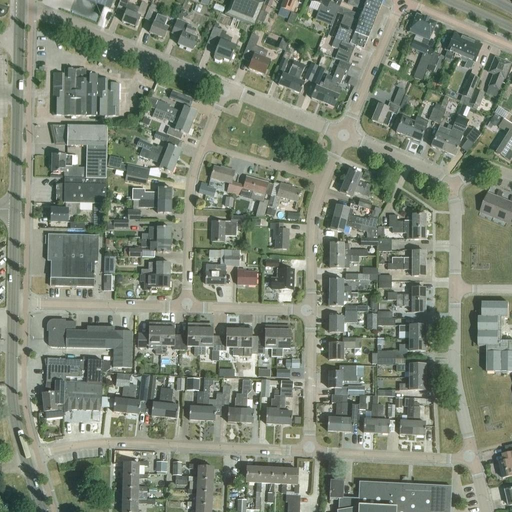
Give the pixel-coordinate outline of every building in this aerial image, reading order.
[(83,0),(99,6),(104,8),(107,0),(83,0)] [(140,9),(128,3),(129,0),(128,0),(119,0),(117,8),(123,10),(126,12),(122,23),(136,28),(141,17),(137,15),(140,9)] [(256,0),(230,0),(224,15),(254,27),(264,3),(256,0)] [(265,0),(263,5),(270,8),(273,0),(265,0)] [(283,0),(280,8),(290,12),(294,0),(283,0)] [(311,0),(311,1),(321,5),(315,19),(331,26),(339,7),(330,3),(330,0),(311,0)] [(334,39),(331,47),(337,50),(334,59),(348,65),(354,51),(355,47),(363,50),(383,0),(366,0),(365,6),(362,13),(358,22),(352,20),(343,16),(334,39)] [(350,0),(348,5),(362,11),(365,6),(366,0),(350,0)] [(266,16),(270,8),(263,5),(260,13),(266,16)] [(164,39),(168,28),(165,27),(168,20),(156,15),(157,11),(150,8),(145,19),(154,23),(150,34),(164,39)] [(297,15),(291,13),(286,24),(292,26),(297,15)] [(428,47),(427,47),(436,24),(417,16),(409,33),(423,38),(421,43),(419,42),(419,43),(413,41),(410,49),(425,55),(428,47)] [(171,34),(181,38),(178,45),(193,51),(198,39),(193,37),(196,30),(187,26),(188,24),(181,21),(177,19),(171,34)] [(231,62),(237,47),(230,45),(232,39),(225,36),(226,33),(213,28),(209,40),(210,40),(219,45),(215,55),(213,59),(215,61),(219,63),(221,61),(222,58),(231,62)] [(454,54),(460,56),(459,59),(460,60),(468,41),(455,35),(450,45),(447,44),(444,51),(447,52),(445,58),(443,62),(449,64),(454,54)] [(251,36),(247,46),(242,59),(251,63),(248,70),(264,76),(269,62),(263,59),(265,53),(255,48),(258,39),(251,36)] [(464,63),(467,62),(464,69),(468,71),(469,69),(471,70),(481,47),(468,41),(460,60),(461,61),(464,63)] [(285,51),(277,70),(283,73),(290,54),(285,51)] [(442,57),(433,54),(428,65),(437,69),(442,57)] [(504,85),(503,84),(510,65),(495,59),(490,73),(493,75),(490,83),(489,87),(500,92),(500,94),(504,85)] [(332,79),(323,104),(333,108),(338,96),(341,90),(335,87),(336,84),(337,82),(340,84),(345,71),(348,72),(350,66),(339,61),(332,79)] [(293,62),(288,77),(282,74),(278,85),(289,90),(299,64),(293,62)] [(304,83),(298,81),(304,66),(299,64),(289,90),(300,94),(304,83)] [(309,69),(304,79),(311,82),(316,72),(309,69)] [(107,84),(108,80),(97,79),(97,75),(86,75),(86,79),(81,79),(81,75),(76,75),(76,70),(65,70),(64,74),(53,74),(52,115),(117,117),(118,84),(107,84)] [(322,75),(316,72),(311,82),(318,85),(322,75)] [(470,100),(474,90),(479,79),(470,75),(461,96),(470,100)] [(316,87),(311,99),(323,104),(332,79),(331,81),(327,80),(325,79),(321,89),(316,87)] [(159,84),(157,90),(165,93),(167,87),(159,84)] [(470,100),(468,104),(473,106),(472,108),(476,110),(477,107),(479,108),(484,95),(474,90),(470,100)] [(190,108),(193,100),(178,93),(174,101),(190,108)] [(404,97),(400,109),(406,111),(410,99),(404,97)] [(155,109),(159,101),(152,98),(149,107),(155,109)] [(155,110),(192,125),(197,113),(184,108),(182,114),(169,108),(170,106),(159,101),(155,110)] [(388,127),(393,114),(396,116),(400,108),(390,103),(388,109),(378,105),(372,121),(382,126),(382,125),(388,127)] [(466,118),(470,109),(462,105),(458,114),(466,118)] [(434,122),(439,111),(433,109),(428,120),(434,122)] [(187,136),(192,125),(155,110),(152,118),(163,122),(163,120),(177,125),(175,131),(169,128),(166,135),(181,140),(183,134),(187,136)] [(445,114),(439,111),(434,122),(440,125),(445,114)] [(452,127),(453,127),(443,152),(454,157),(459,143),(462,135),(460,134),(463,127),(465,128),(468,121),(457,116),(452,127)] [(414,123),(402,118),(396,133),(408,138),(414,123)] [(414,123),(408,138),(420,142),(426,128),(428,123),(416,118),(414,123)] [(511,125),(503,120),(498,128),(508,135),(495,154),(508,163),(511,157),(511,125)] [(106,180),(107,128),(52,126),(56,144),(67,144),(67,146),(86,146),(86,169),(78,169),(78,166),(72,166),(72,156),(65,156),(52,156),(51,165),(50,165),(50,170),(51,170),(51,172),(63,172),(63,178),(64,178),(96,179),(106,180)] [(443,152),(453,127),(452,127),(448,126),(447,130),(439,127),(431,147),(443,152)] [(473,145),(481,135),(473,129),(465,139),(473,145)] [(166,143),(168,137),(156,132),(154,138),(166,143)] [(139,148),(150,153),(152,148),(153,145),(139,140),(136,147),(139,148)] [(150,153),(176,163),(181,151),(169,146),(167,151),(157,147),(156,149),(152,148),(150,153)] [(142,150),(139,157),(140,157),(148,161),(148,160),(162,165),(160,169),(172,174),(176,163),(150,153),(142,150)] [(110,166),(123,169),(125,159),(113,156),(110,166)] [(127,173),(148,177),(149,171),(128,166),(127,173)] [(235,195),(238,184),(231,182),(235,171),(221,167),(220,169),(213,167),(210,178),(229,184),(227,193),(235,195)] [(372,188),(359,182),(361,175),(349,170),(344,181),(370,193),(372,188)] [(375,182),(378,177),(365,172),(363,177),(375,182)] [(146,186),(148,177),(127,173),(125,181),(146,186)] [(238,184),(235,195),(250,199),(252,192),(265,195),(268,183),(246,177),(244,186),(238,184)] [(96,179),(64,178),(64,185),(59,185),(59,193),(96,194),(96,179)] [(105,205),(106,180),(96,179),(96,194),(59,193),(58,204),(65,204),(79,204),(105,205)] [(352,198),(354,192),(368,198),(370,193),(344,181),(339,193),(352,198)] [(277,197),(279,198),(297,203),(301,192),(294,190),(294,188),(281,184),(277,197)] [(172,190),(158,189),(158,194),(144,193),(144,190),(132,190),(132,201),(140,201),(140,202),(172,203),(172,190)] [(480,212),(493,218),(501,199),(488,193),(480,212)] [(271,198),(268,207),(274,209),(277,199),(271,198)] [(511,203),(501,199),(493,218),(507,223),(511,210),(511,203)] [(264,216),(268,202),(262,200),(258,215),(264,216)] [(370,210),(372,204),(360,200),(357,206),(370,210)] [(158,209),(158,215),(171,215),(172,203),(140,202),(139,209),(158,209)] [(77,216),(77,211),(79,211),(79,204),(65,204),(65,210),(51,210),(51,223),(68,223),(68,216),(77,216)] [(352,211),(349,210),(336,207),(333,218),(376,229),(377,219),(371,217),(366,221),(351,217),(352,211)] [(140,211),(127,211),(127,220),(140,221),(140,211)] [(392,228),(425,228),(425,216),(412,216),(412,222),(397,222),(397,216),(389,216),(389,228),(392,228)] [(212,222),(211,233),(211,242),(224,243),(224,237),(236,237),(237,225),(244,226),(244,217),(231,217),(230,223),(212,222)] [(329,222),(327,229),(330,230),(343,234),(345,226),(353,228),(352,230),(366,233),(366,240),(377,240),(377,230),(376,230),(376,229),(333,218),(332,223),(329,222)] [(128,221),(114,220),(114,229),(128,229),(128,221)] [(288,251),(288,241),(289,231),(283,231),(283,225),(271,224),(271,230),(274,230),(273,240),(276,240),(275,250),(288,251)] [(149,241),(171,241),(171,229),(157,228),(157,229),(148,228),(148,235),(142,235),(142,241),(149,241)] [(392,228),(392,234),(406,234),(406,240),(410,240),(412,240),(425,240),(425,228),(392,228)] [(93,288),(94,263),(98,263),(99,237),(48,235),(47,261),(51,261),(50,287),(72,288),(93,288)] [(149,252),(157,252),(157,253),(170,254),(171,241),(149,241),(142,241),(141,241),(141,248),(149,248),(149,252)] [(349,245),(343,245),(330,244),(330,257),(358,257),(358,258),(366,258),(366,251),(349,251),(349,245)] [(122,258),(140,259),(140,258),(141,258),(141,250),(129,249),(129,250),(124,250),(124,258),(122,258)] [(232,267),(232,251),(225,251),(224,266),(216,266),(216,272),(206,272),(205,285),(225,285),(226,267),(232,267)] [(240,252),(232,251),(232,267),(239,267),(240,252)] [(412,252),(412,259),(392,259),(392,264),(425,265),(425,252),(412,252)] [(329,269),(343,269),(349,269),(349,263),(358,263),(358,258),(358,257),(330,257),(329,269)] [(113,259),(105,259),(105,275),(113,275),(113,259)] [(141,276),(170,276),(170,264),(156,264),(156,271),(141,271),(141,276)] [(387,271),(412,271),(412,277),(425,277),(425,265),(392,264),(392,265),(387,265),(387,271)] [(270,291),(280,291),(292,291),(293,271),(278,270),(278,279),(270,279),(270,291)] [(256,286),(256,273),(246,273),(246,271),(238,271),(237,286),(256,286)] [(170,276),(141,276),(140,276),(140,283),(144,283),(144,292),(157,292),(157,289),(169,289),(170,276)] [(113,277),(105,277),(104,293),(113,293),(113,277)] [(329,293),(351,294),(351,288),(343,287),(343,280),(330,280),(329,293)] [(411,289),(411,296),(396,296),(396,294),(387,294),(387,301),(396,301),(425,301),(425,289),(411,289)] [(358,294),(351,294),(329,293),(329,307),(343,308),(343,307),(347,303),(350,303),(353,301),(353,298),(358,299),(358,294)] [(396,307),(411,307),(411,313),(425,313),(425,301),(396,301),(396,307)] [(511,341),(502,342),(502,328),(502,318),(508,318),(508,303),(482,303),(482,318),(478,318),(478,347),(486,347),(487,373),(511,373),(511,341)] [(344,318),(342,318),(329,318),(329,334),(342,334),(342,324),(357,324),(357,313),(344,313),(344,318)] [(394,319),(392,319),(377,319),(377,327),(394,327),(394,319)] [(48,328),(48,345),(49,347),(50,348),(53,348),(113,350),(113,368),(131,369),(132,333),(114,332),(114,328),(86,327),(86,331),(75,331),(75,322),(53,322),(50,323),(49,324),(49,325),(48,328)] [(146,347),(148,347),(148,350),(155,350),(155,355),(161,355),(161,323),(153,323),(153,325),(149,325),(148,335),(138,334),(137,349),(146,349),(146,347)] [(167,356),(167,347),(173,347),(173,351),(180,351),(180,336),(174,336),(174,326),(170,326),(170,324),(161,323),(161,355),(167,356)] [(180,336),(180,351),(187,352),(187,348),(194,348),(194,356),(200,356),(200,324),(193,324),(193,326),(187,326),(187,336),(180,336)] [(200,324),(200,356),(206,356),(206,348),(212,348),(212,352),(220,352),(220,337),(213,337),(213,326),(208,326),(208,324),(200,324)] [(272,358),(277,358),(278,326),(271,326),(271,328),(265,328),(265,337),(258,337),(258,356),(264,356),(264,349),(272,349),(272,358)] [(278,326),(277,358),(283,358),(283,350),(290,350),(291,328),(285,328),(285,327),(278,326)] [(399,333),(408,333),(408,339),(424,339),(424,326),(399,326),(399,333)] [(220,337),(220,352),(226,352),(226,348),(233,348),(233,357),(239,357),(239,330),(232,330),(232,327),(226,327),(226,337),(220,337)] [(244,357),(245,349),(251,349),(250,355),(258,356),(258,337),(251,337),(252,327),(246,327),(246,330),(239,330),(239,357),(244,357)] [(360,339),(342,339),(342,345),(329,345),(329,354),(327,354),(327,361),(329,361),(343,361),(343,349),(360,349),(360,339)] [(408,339),(408,345),(398,346),(398,352),(424,352),(424,339),(408,339)] [(47,359),(46,382),(47,382),(64,383),(65,377),(75,378),(84,378),(85,378),(86,361),(47,359)] [(291,369),(299,369),(299,360),(291,360),(291,369)] [(86,361),(85,378),(93,379),(102,379),(102,373),(103,362),(86,361)] [(424,365),(399,365),(396,365),(396,372),(408,372),(408,379),(424,378),(424,365)] [(328,373),(328,389),(341,389),(341,382),(356,382),(356,367),(339,367),(339,373),(328,373)] [(289,378),(289,371),(276,370),(276,378),(289,378)] [(113,413),(126,414),(129,386),(130,376),(117,375),(116,387),(123,388),(122,400),(115,399),(113,413)] [(150,377),(147,401),(153,401),(156,378),(150,377)] [(424,391),(424,378),(408,379),(408,384),(399,384),(399,391),(424,391)] [(93,385),(91,411),(100,412),(100,408),(102,379),(93,379),(93,385)] [(184,392),(184,379),(176,379),(176,391),(184,392)] [(199,380),(187,379),(186,391),(198,392),(199,380)] [(216,401),(208,401),(209,389),(212,385),(213,380),(204,379),(204,384),(203,394),(202,422),(214,423),(215,409),(215,406),(221,407),(222,393),(216,393),(216,401)] [(242,395),(241,395),(240,410),(240,424),(252,425),(253,411),(245,411),(246,396),(251,391),(251,382),(243,381),(242,395)] [(260,398),(268,399),(269,381),(261,381),(260,398)] [(47,382),(47,394),(64,395),(64,383),(47,382)] [(281,382),(280,389),(280,397),(278,426),(290,427),(291,413),(284,413),(285,398),(292,399),(293,383),(281,382)] [(64,395),(63,414),(71,412),(71,410),(73,411),(74,384),(64,383),(64,395)] [(74,384),(73,411),(82,411),(84,384),(74,384)] [(84,384),(82,411),(91,411),(93,385),(84,384)] [(138,416),(140,402),(146,403),(148,388),(140,387),(139,402),(134,402),(135,386),(129,386),(126,414),(138,416)] [(362,396),(362,387),(347,387),(347,396),(362,396)] [(164,419),(167,391),(161,390),(159,405),(153,404),(151,417),(164,419)] [(172,391),(167,391),(164,419),(176,420),(178,407),(171,406),(172,391)] [(202,422),(203,394),(198,393),(197,408),(190,408),(189,421),(202,422)] [(43,406),(42,406),(42,411),(43,411),(44,413),(45,418),(63,417),(63,414),(64,395),(47,394),(42,394),(43,406)] [(240,410),(241,395),(236,395),(235,410),(228,410),(227,423),(240,424),(240,410)] [(331,404),(336,405),(341,405),(341,404),(342,396),(331,396),(331,404)] [(266,412),(265,425),(278,426),(280,397),(274,397),(274,401),(271,400),(271,412),(266,412)] [(399,422),(398,436),(411,436),(413,408),(413,400),(407,400),(405,400),(404,408),(407,408),(406,423),(399,422)] [(340,419),(340,433),(352,433),(353,427),(358,427),(359,405),(350,404),(350,420),(346,420),(346,404),(341,404),(341,405),(340,419)] [(336,405),(335,419),(328,419),(327,432),(340,433),(340,419),(341,405),(336,405)] [(376,421),(377,406),(371,406),(370,421),(363,421),(363,434),(375,435),(376,422),(376,421)] [(382,407),(377,406),(376,421),(376,422),(375,435),(388,435),(388,422),(381,422),(382,407)] [(413,408),(411,436),(424,437),(424,423),(417,423),(418,408),(413,408)] [(511,453),(502,456),(503,463),(499,464),(503,479),(511,477),(511,453)] [(139,477),(139,474),(139,467),(147,467),(147,462),(138,462),(138,464),(124,464),(123,476),(139,477)] [(156,473),(165,473),(166,463),(156,463),(156,473)] [(173,463),(172,476),(175,476),(181,476),(182,463),(173,463)] [(197,480),(212,481),(213,468),(198,467),(198,465),(189,464),(188,470),(198,470),(197,478),(197,480)] [(260,494),(260,485),(258,485),(258,469),(245,469),(245,484),(256,485),(255,494),(260,494)] [(258,485),(260,485),(268,485),(268,494),(273,494),(273,485),(270,485),(271,470),(258,469),(258,485)] [(270,485),(273,485),(281,486),(280,495),(285,495),(285,486),(283,486),(284,470),(271,470),(270,485)] [(283,486),(285,486),(293,486),(293,495),(297,495),(297,486),(296,486),(296,471),(284,470),(283,486)] [(138,489),(138,487),(139,479),(147,479),(147,475),(139,474),(139,477),(123,476),(123,489),(138,489)] [(175,477),(175,486),(187,486),(187,477),(175,477)] [(196,493),(211,494),(212,481),(197,480),(197,478),(188,477),(188,482),(197,482),(197,490),(196,493)] [(342,499),(343,482),(330,481),(329,499),(339,499),(338,511),(349,509),(349,499),(342,499)] [(338,511),(336,511),(449,511),(451,488),(451,487),(359,483),(358,499),(349,499),(349,509),(338,511)] [(138,489),(123,489),(123,502),(138,502),(138,499),(138,491),(147,492),(147,487),(138,487),(138,489)] [(196,506),(211,506),(211,494),(196,493),(197,490),(187,489),(187,495),(196,495),(196,503),(196,506)] [(138,502),(123,502),(122,511),(137,511),(138,504),(147,505),(147,499),(138,499),(138,502)] [(168,500),(167,511),(183,511),(184,501),(168,500)] [(236,511),(245,511),(246,501),(237,501),(236,511)] [(196,506),(196,503),(187,502),(186,507),(195,508),(195,511),(210,511),(211,506),(196,506)]
